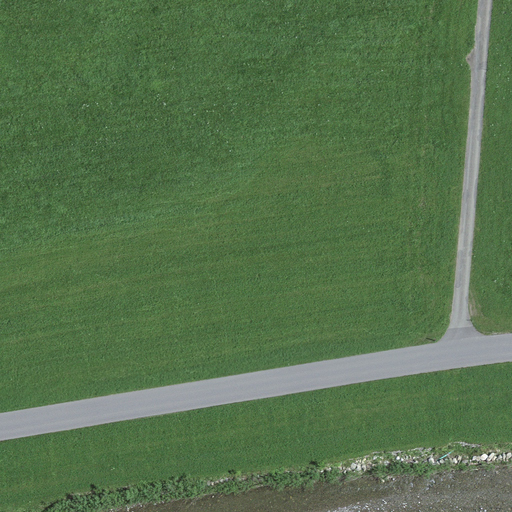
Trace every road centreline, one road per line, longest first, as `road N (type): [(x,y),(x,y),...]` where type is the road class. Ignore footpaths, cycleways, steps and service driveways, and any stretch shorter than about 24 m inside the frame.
road 1 (tertiary): [(0,424),(511,347)]
road 2 (track): [(456,351),(487,0)]
